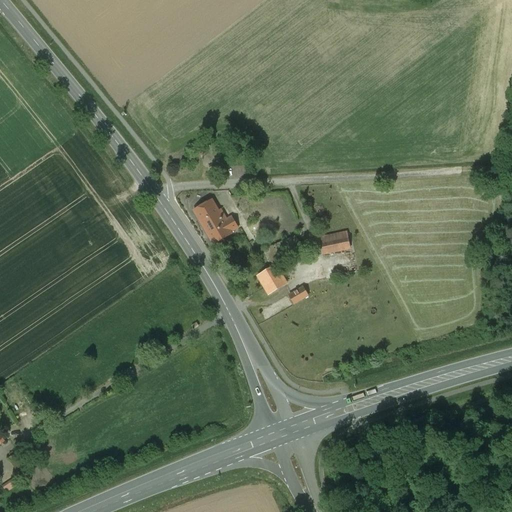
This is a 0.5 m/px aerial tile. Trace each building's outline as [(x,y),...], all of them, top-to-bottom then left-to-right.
[(224,220),(213,201),(194,210),(214,246),(232,236),(230,233),(238,228),(232,216),(224,220)] [(326,237),(318,239),(321,255),(351,249),(347,232),(326,237)] [(264,252),(272,268),(277,267),(303,255),(295,238),(264,252)] [(286,286),(277,267),(272,268),(257,275),(266,295),(286,286)] [(308,296),(303,287),(290,295),(294,304),(308,296)] [(17,451),(7,458),(15,470),(25,463),(17,451)] [(9,492),(20,484),(15,478),(4,485),(9,492)]
